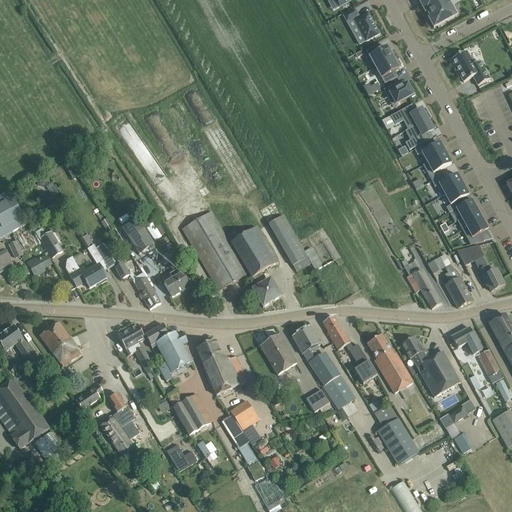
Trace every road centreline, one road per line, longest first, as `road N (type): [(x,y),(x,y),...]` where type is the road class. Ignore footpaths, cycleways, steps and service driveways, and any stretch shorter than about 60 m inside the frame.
road 1 (tertiary): [(94,312),(234,324),(329,311),(452,318),(511,304)]
road 2 (residential): [(420,57),(511,229)]
